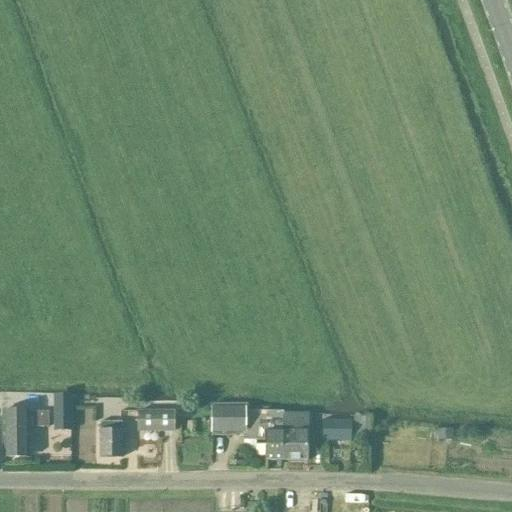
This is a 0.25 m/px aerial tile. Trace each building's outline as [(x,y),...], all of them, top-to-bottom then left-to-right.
[(70,399),(54,399),(54,431),(71,431),(70,399)] [(282,414),(282,412),(243,412),(243,409),(211,408),(210,430),(243,431),(243,435),(265,436),(265,461),(282,461),(282,414)] [(28,425),(48,425),(48,412),(28,412),(28,411),(18,411),(3,411),(3,457),(29,457),(28,429),(28,425)] [(172,432),(172,412),(136,411),(136,431),(172,432)] [(282,414),(282,461),(307,461),(307,414),(282,414)] [(350,441),(350,422),(323,421),(322,441),(350,441)] [(122,458),(122,422),(100,422),(99,458),(122,458)] [(437,431),(437,441),(451,441),(452,431),(437,431)]
